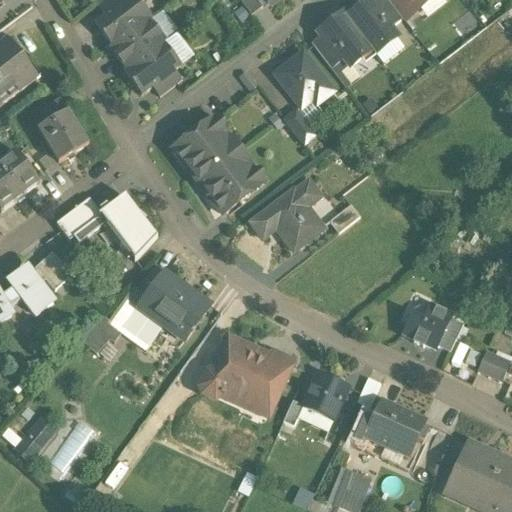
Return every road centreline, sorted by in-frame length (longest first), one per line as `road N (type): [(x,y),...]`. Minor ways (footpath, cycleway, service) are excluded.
road 1 (residential): [(131,153),(175,227),(238,284),(298,324),(511,416)]
road 2 (residential): [(131,153),(330,0)]
road 3 (residential): [(41,0),(131,153)]
road 4 (residential): [(0,256),(131,153)]
